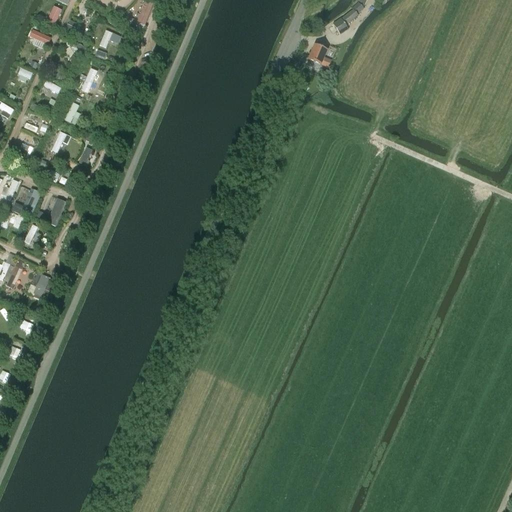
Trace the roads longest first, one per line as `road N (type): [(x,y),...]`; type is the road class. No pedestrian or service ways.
road 1 (unclassified): [(93,511),(308,0)]
road 2 (unclassified): [(0,476),(201,0)]
